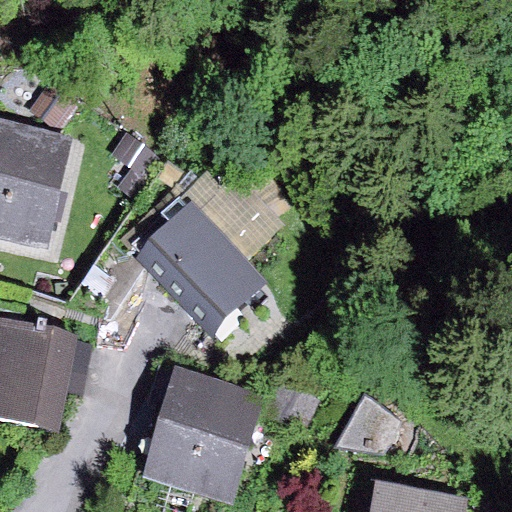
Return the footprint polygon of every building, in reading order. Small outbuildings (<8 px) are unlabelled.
[(72,151),(0,135),(0,242),(50,254),(72,151)] [(271,290),(194,212),(142,263),(219,342),(271,290)] [(78,339),(12,328),(0,396),(0,423),(62,434),(78,339)] [(237,511),(260,403),(185,387),(162,496),(237,511)] [(462,511),(390,498),(386,511),(462,511)]
